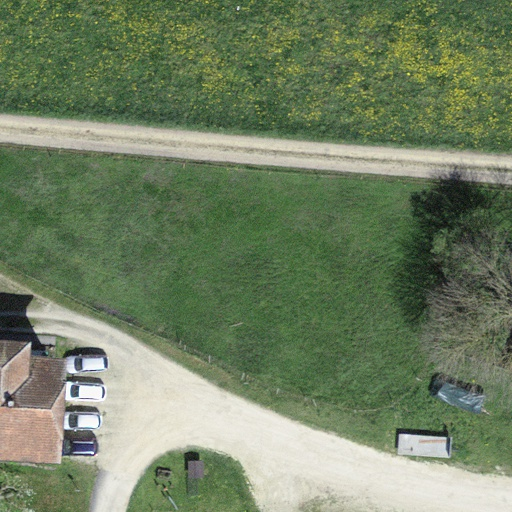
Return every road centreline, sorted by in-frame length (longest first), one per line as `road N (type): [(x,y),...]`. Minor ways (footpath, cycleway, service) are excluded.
road 1 (track): [(511,173),(0,126)]
road 2 (track): [(116,356),(426,494),(511,494)]
road 3 (track): [(116,356),(108,511)]
road 4 (track): [(0,294),(116,356)]
